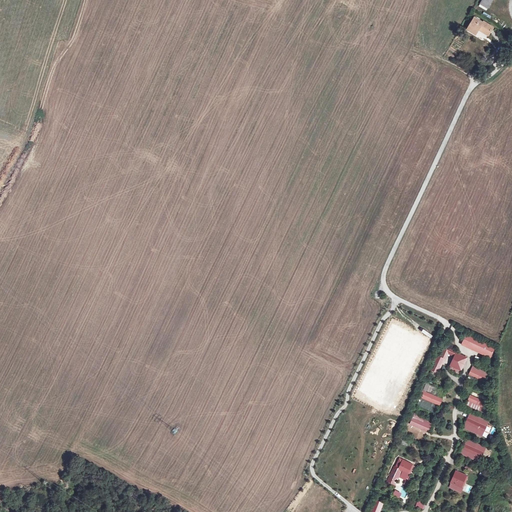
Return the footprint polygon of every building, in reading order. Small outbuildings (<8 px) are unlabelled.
[(486,9),(491,0),(480,0),(478,4),(486,9)] [(475,17),(474,18),(467,29),(475,33),(478,29),(488,35),(491,29),(493,27),(484,21),(483,22),(475,17)] [(461,342),(470,346),(473,339),(464,335),(461,342)] [(470,346),(483,353),(486,346),(473,339),(470,346)] [(449,344),(443,355),(446,357),(447,358),(450,352),(457,356),(459,352),(460,350),(449,344)] [(493,349),(486,346),(483,353),(489,356),(493,349)] [(457,356),(452,363),(454,364),(462,369),(469,357),(459,352),(457,356)] [(436,367),(439,369),(446,357),(443,355),(436,367)] [(462,369),(454,364),(452,367),(461,372),(462,369)] [(473,365),(471,369),(489,378),(492,373),(473,365)] [(471,369),(469,374),(487,383),(489,378),(471,369)] [(466,379),(485,387),(487,383),(469,374),(466,379)] [(426,380),(422,389),(441,397),(444,388),(426,380)] [(422,389),(419,395),(438,403),(441,397),(422,389)] [(472,391),(470,396),(489,404),(491,400),(472,391)] [(416,403),(434,411),(438,403),(419,395),(416,403)] [(470,396),(468,400),(486,409),(489,404),(470,396)] [(465,405),(484,414),(486,409),(468,400),(465,405)] [(472,416),(470,420),(478,425),(480,421),(472,416)] [(413,418),(411,423),(427,432),(431,424),(422,419),(421,422),(413,418)] [(470,420),(468,425),(465,429),(478,437),(481,432),(485,435),(490,426),(480,421),(478,425),(470,420)] [(467,442),(465,446),(473,450),(475,446),(467,442)] [(465,446),(460,455),(474,463),(476,458),(481,460),(485,452),(475,446),(473,450),(465,446)] [(407,464),(400,461),(396,471),(399,473),(402,474),(407,464)] [(411,466),(407,464),(402,474),(406,476),(411,466)] [(399,473),(396,471),(392,470),(387,482),(393,485),(399,473)] [(455,471),(450,482),(459,486),(462,478),(465,480),(467,475),(455,471)] [(459,486),(450,482),(449,487),(460,492),(465,480),(462,478),(459,486)] [(395,490),(393,495),(400,498),(402,493),(395,490)] [(376,500),(371,511),(380,511),(384,503),(376,500)] [(418,500),(415,506),(422,509),(425,504),(418,500)]
